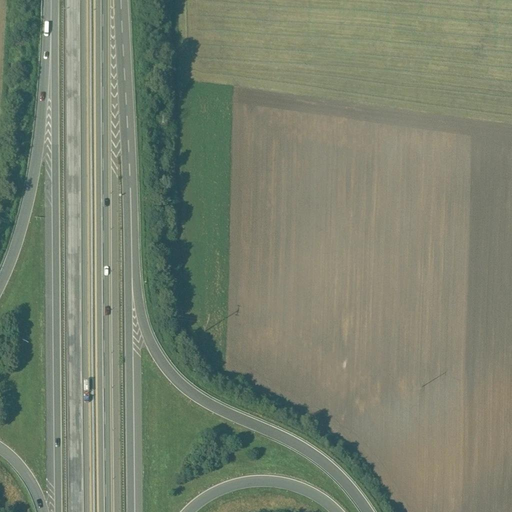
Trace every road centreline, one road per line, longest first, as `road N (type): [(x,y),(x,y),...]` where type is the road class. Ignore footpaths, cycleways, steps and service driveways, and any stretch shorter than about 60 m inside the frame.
road 1 (motorway): [(48,0),(53,511)]
road 2 (motorway): [(77,0),(80,511)]
road 3 (motorway): [(105,511),(102,0)]
road 4 (motorway): [(366,511),(319,459),(191,393),(166,369),(127,272)]
road 5 (motorway): [(42,0),(36,125),(0,274)]
road 6 (motorway): [(127,272),(114,0)]
road 7 (motorway): [(132,511),(127,272)]
road 8 (motorway): [(187,511),(225,486),(264,480),(308,490),(337,511)]
